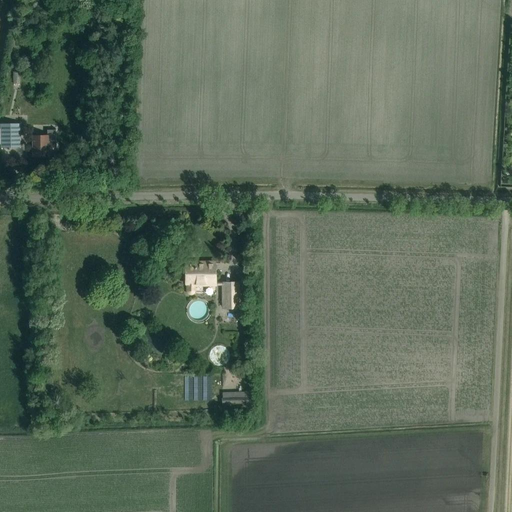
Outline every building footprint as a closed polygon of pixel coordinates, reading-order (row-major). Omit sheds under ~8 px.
[(0,124),(1,148),(21,148),(20,124),(0,124)] [(47,136),(32,136),(33,157),(49,157),(48,148),(56,148),(56,149),(56,130),(55,130),(47,130),(47,136)] [(215,284),(215,273),(215,263),(186,264),(186,292),(187,293),(188,294),(190,295),(191,295),(193,295),(194,294),(195,292),(195,284),(215,284)] [(238,308),(238,293),(238,283),(223,283),(223,308),(238,308)] [(244,396),(222,397),(223,408),(244,408),(244,396)]
